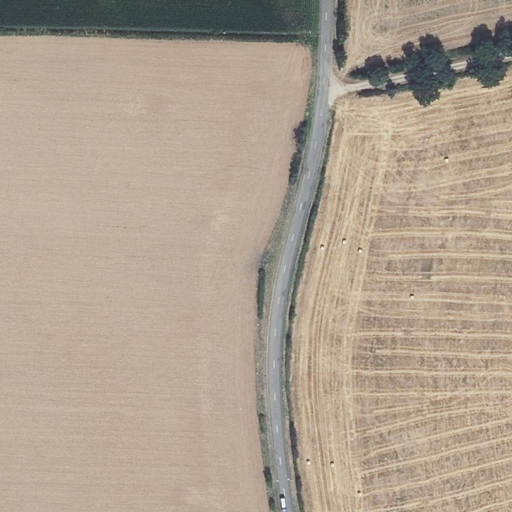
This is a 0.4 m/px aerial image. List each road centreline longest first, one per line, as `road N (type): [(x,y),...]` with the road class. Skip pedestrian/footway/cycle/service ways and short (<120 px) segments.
road 1 (tertiary): [(287,511),(276,424),(276,307),(324,88),(326,0)]
road 2 (track): [(324,88),(511,56)]
